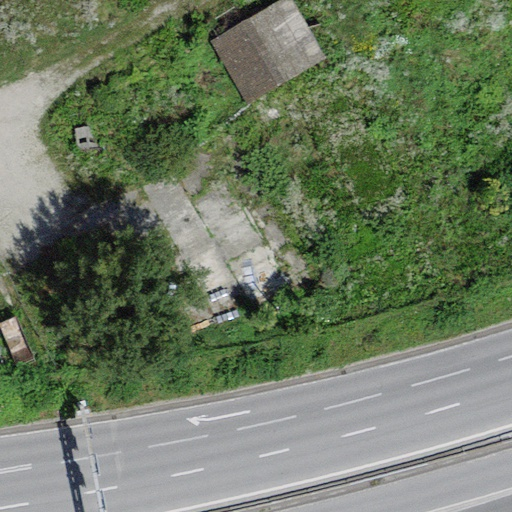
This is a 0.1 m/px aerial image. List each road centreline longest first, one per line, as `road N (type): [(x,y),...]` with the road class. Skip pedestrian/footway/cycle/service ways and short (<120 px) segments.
road 1 (primary): [(511,386),(316,446),(37,500)]
road 2 (unknown): [(0,107),(131,50),(178,0)]
road 3 (primary): [(386,511),(511,490)]
